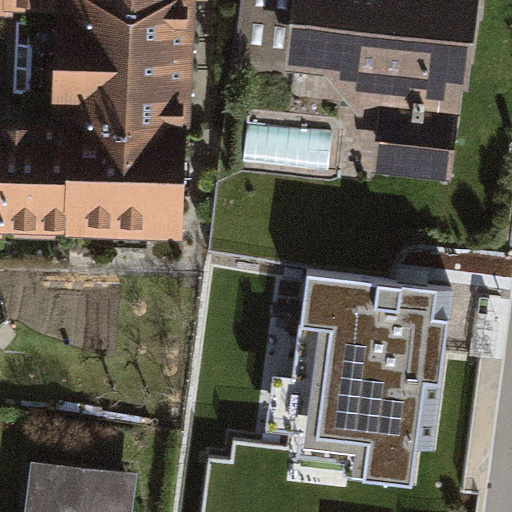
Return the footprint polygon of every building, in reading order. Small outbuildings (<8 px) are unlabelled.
[(0,0),(0,216),(71,220),(72,212),(168,217),(174,121),(181,121),(187,0),(0,0)] [(300,0),(293,55),(343,62),(384,111),(429,116),(436,47),(460,49),(463,22),(449,0),(300,0)] [(451,143),(403,138),(400,169),(448,174),(451,143)] [(453,275),(307,256),(287,412),(355,421),(350,461),(409,469),(414,434),(432,437),(453,275)] [(123,511),(129,475),(41,463),(34,511),(123,511)]
